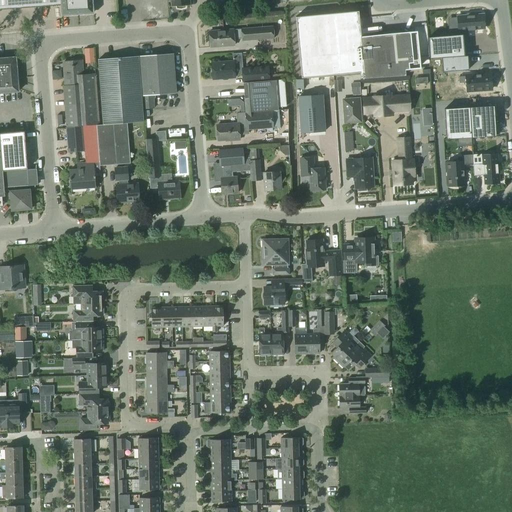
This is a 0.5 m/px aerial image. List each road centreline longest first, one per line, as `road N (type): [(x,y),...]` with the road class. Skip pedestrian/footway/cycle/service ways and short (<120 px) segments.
road 1 (residential): [(200,219),(189,52),(182,38),(166,33),(63,41),(42,54),(52,230)]
road 2 (residential): [(190,434),(125,422),(123,298),(149,289),(245,287)]
road 3 (residential): [(243,216),(511,206)]
road 4 (residential): [(52,230),(200,219)]
road 5 (residential): [(0,442),(38,443),(39,469),(54,469),(55,511)]
